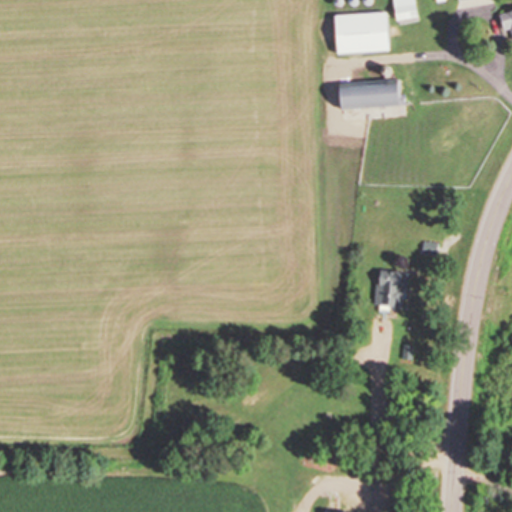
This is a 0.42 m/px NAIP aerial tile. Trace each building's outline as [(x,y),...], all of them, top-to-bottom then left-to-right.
[(391,0),(392,20),(414,20),(413,0),(391,0)] [(511,41),(511,9),(497,14),(502,32),(507,31),(511,42),(511,41)] [(332,15),(333,54),(385,52),(384,13),(332,15)] [(397,107),(396,83),(334,86),(335,110),(397,107)] [(434,254),(434,243),(422,243),(422,254),(434,254)] [(405,273),(375,271),(373,305),(403,307),(405,273)]
